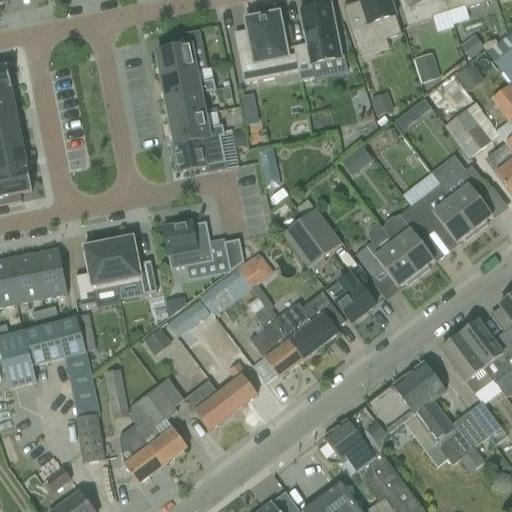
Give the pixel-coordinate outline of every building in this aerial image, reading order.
[(358,0),(360,4),(343,10),(355,48),(384,38),(385,43),(402,37),(396,19),(390,0),(358,0)] [(432,19),(449,14),(443,0),(397,0),(408,31),(433,22),(432,19)] [(443,0),(449,14),(465,9),(466,12),(491,4),(489,0),(443,0)] [(315,9),(300,12),(307,47),(293,50),(300,85),(315,82),(313,68),(345,61),(339,36),(336,37),(330,9),(316,12),(315,9)] [(274,63),(287,61),(279,17),(251,22),(251,27),(247,28),(252,55),(238,58),(244,87),(277,80),(274,63)] [(156,55),(161,81),(197,74),(192,49),(202,47),(200,34),(169,39),(172,52),(156,55)] [(511,80),(511,36),(487,56),(508,84),(511,80)] [(475,38),(461,49),(469,61),(484,50),(475,38)] [(456,79),(464,89),(480,77),(472,66),(456,79)] [(0,93),(12,91),(7,69),(0,70),(0,93)] [(440,81),(436,69),(418,74),(422,87),(440,81)] [(161,81),(166,103),(201,96),(216,93),(214,82),(199,85),(197,74),(161,81)] [(491,103),(511,130),(511,129),(511,92),(509,89),(491,103)] [(0,114),(16,111),(12,91),(0,93),(0,114)] [(201,96),(166,103),(170,124),(205,117),(201,96)] [(371,101),(376,119),(393,114),(388,96),(371,101)] [(257,112),(254,97),(240,100),(243,114),(257,112)] [(424,102),(411,111),(421,124),(434,115),(424,102)] [(470,161),(499,139),(475,106),(446,129),(470,161)] [(0,135),(20,132),(16,111),(0,114),(0,135)] [(170,124),(174,147),(174,148),(220,139),(225,138),(223,128),(208,131),(205,117),(170,124)] [(394,131),(383,135),(387,146),(399,142),(394,131)] [(0,156),(24,152),(20,132),(0,135),(0,156)] [(245,135),(232,138),(235,151),(248,148),(245,135)] [(226,166),(220,139),(174,148),(174,147),(173,148),(178,175),(205,170),(206,175),(227,171),(226,166)] [(341,163),(352,178),(373,162),(363,148),(341,163)] [(261,165),(275,162),(272,151),(258,154),(261,165)] [(0,156),(0,177),(28,172),(24,152),(0,156)] [(486,164),(511,199),(511,164),(504,171),(494,158),(486,164)] [(458,174),(440,188),(477,236),(488,227),(486,224),(492,219),(479,202),(490,193),(472,170),(461,178),(458,174)] [(28,172),(0,177),(0,208),(21,205),(20,197),(32,194),(28,172)] [(465,245),(477,236),(440,188),(411,210),(432,237),(443,229),(456,247),(463,242),(465,245)] [(378,226),(378,227),(419,281),(430,272),(428,269),(434,264),(421,246),(432,237),(411,210),(399,219),(396,220),(392,221),(386,225),(385,229),(382,231),(378,226)] [(342,247),(316,212),(282,237),(308,271),(342,247)] [(192,226),(163,232),(171,273),(214,265),(206,226),(193,228),(192,226)] [(374,281),(384,273),(398,291),(405,286),(407,289),(419,281),(378,227),(370,232),(368,237),(369,241),(372,246),(356,258),(374,281)] [(129,238),(108,243),(117,290),(141,286),(143,299),(157,296),(151,264),(138,267),(133,241),(130,241),(129,238)] [(94,295),(117,290),(108,243),(86,247),(87,250),(84,251),(89,277),(76,279),(83,311),(97,308),(94,295)] [(239,243),(225,246),(224,246),(230,275),(244,265),(239,243)] [(58,252),(32,257),(41,302),(67,297),(58,252)] [(8,262),(17,307),(41,302),(32,257),(8,262)] [(0,310),(17,307),(8,262),(0,263),(0,310)] [(238,272),(252,292),(265,282),(251,262),(238,272)] [(350,279),(340,286),(339,284),(327,294),(336,306),(335,306),(351,327),(376,308),(360,288),(358,289),(350,279)] [(199,300),(204,306),(215,319),(239,302),(223,282),(199,300)] [(303,363),(328,345),(339,336),(336,332),(345,325),(323,295),(302,311),(299,306),(275,324),(265,309),(264,310),(258,301),(257,301),(303,363)] [(511,299),(499,309),(511,325),(511,329),(504,335),(511,345),(511,299)] [(165,304),(168,322),(186,307),(185,300),(165,304)] [(277,379),(279,382),(303,363),(257,301),(248,308),(265,333),(250,344),(264,363),(255,371),(266,387),(277,379)] [(168,327),(178,340),(210,317),(199,303),(179,318),(180,319),(168,327)] [(45,313),(47,321),(58,318),(56,310),(45,313)] [(32,316),(34,324),(47,321),(45,313),(32,316)] [(77,321),(86,354),(96,353),(89,319),(77,321)] [(77,321),(0,341),(0,353),(10,393),(36,387),(32,370),(86,356),(77,321)] [(493,344),(478,325),(459,339),(484,372),(492,383),(495,387),(511,373),(511,369),(509,365),(511,362),(511,345),(504,335),(493,344)] [(6,329),(0,330),(0,338),(8,337),(6,329)] [(154,357),(171,345),(161,331),(144,343),(145,345),(154,357)] [(459,339),(442,352),(441,353),(474,397),(492,383),(484,372),(459,339)] [(370,406),(382,422),(376,427),(366,435),(381,454),(384,440),(404,426),(433,404),(446,394),(424,365),(397,386),(370,406)] [(233,416),(257,398),(243,379),(245,377),(237,367),(229,374),(236,384),(219,397),(233,416)] [(105,375),(112,416),(128,413),(121,373),(105,375)] [(174,410),(182,404),(192,418),(195,416),(209,435),(233,416),(219,397),(218,397),(208,384),(184,403),(168,382),(158,390),(177,415),(174,410)] [(136,428),(133,431),(134,433),(148,450),(163,470),(187,451),(166,423),(177,415),(158,390),(147,398),(164,419),(154,426),(150,422),(146,424),(140,415),(132,420),(136,428)] [(487,440),(469,415),(451,428),(433,404),(404,426),(438,470),(448,463),(451,467),(456,464),(487,440)] [(469,415),(487,440),(501,431),(482,405),(469,415)] [(376,427),(364,411),(348,424),(347,423),(344,426),(323,441),(342,467),(351,478),(356,474),(379,505),(369,511),(422,511),(381,454),(366,435),(376,427)] [(103,463),(96,420),(78,423),(84,466),(103,463)] [(138,488),(163,470),(148,450),(134,433),(133,431),(120,440),(128,450),(122,455),(124,469),(138,488)] [(485,464),(475,451),(460,463),(470,476),(485,464)] [(55,494),(71,483),(62,471),(46,482),(55,494)] [(495,492),(504,495),(511,488),(511,484),(511,478),(501,475),(492,482),(495,492)] [(359,511),(340,486),(305,511),(359,511)] [(55,511),(91,511),(79,495),(55,511)]
